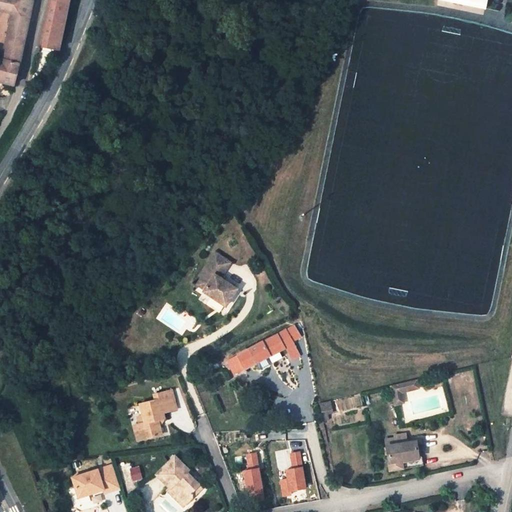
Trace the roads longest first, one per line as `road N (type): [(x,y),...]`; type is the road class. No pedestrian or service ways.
road 1 (unknown): [(235,511),(182,361),(247,311),(253,293),(244,269)]
road 2 (residential): [(296,511),(484,472),(506,478)]
road 3 (tertiary): [(0,180),(86,0)]
road 4 (residential): [(44,0),(0,136)]
